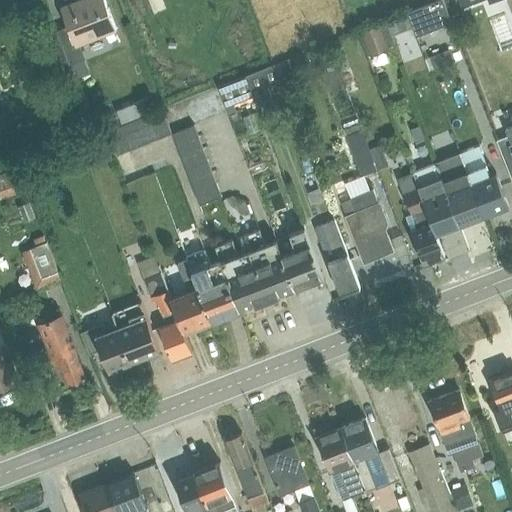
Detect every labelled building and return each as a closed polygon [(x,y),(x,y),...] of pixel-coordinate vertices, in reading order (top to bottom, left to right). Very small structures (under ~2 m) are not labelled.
[(75,45),(116,31),(105,0),(82,0),(62,7),(75,45)] [(496,0),(433,0),(407,8),(414,32),(485,9),(488,20),(501,16),(496,0)] [(404,14),(386,20),(402,65),(420,59),(404,14)] [(368,54),(387,48),(380,25),(360,31),(368,54)] [(267,66),(217,86),(227,112),(277,93),(267,66)] [(104,128),(123,176),(178,155),(160,109),(145,115),(139,99),(113,109),(118,123),(104,128)] [(193,123),(170,132),(197,205),(220,196),(193,123)] [(384,165),(380,144),(365,147),(362,130),(345,134),(353,172),(384,165)] [(511,154),(505,134),(496,137),(510,177),(511,176),(511,154)] [(436,234),(509,205),(485,143),(412,172),(436,234)] [(410,231),(423,263),(445,255),(436,234),(412,172),(396,179),(416,229),(410,231)] [(0,197),(14,195),(11,174),(0,175),(0,197)] [(343,215),(363,264),(394,251),(383,224),(388,223),(379,201),(343,215)] [(339,293),(360,285),(334,219),(314,227),(339,293)] [(211,246),(211,248),(188,256),(192,265),(264,239),(260,228),(211,246)] [(296,287),(322,277),(303,228),(277,238),(296,287)] [(296,287),(277,238),(222,259),(241,308),(296,287)] [(48,241),(20,248),(31,289),(58,282),(48,241)] [(155,259),(139,260),(140,283),(156,283),(155,259)] [(212,319),(241,308),(222,259),(193,271),(212,319)] [(212,319),(193,271),(165,282),(183,331),(212,319)] [(191,353),(183,331),(165,282),(145,289),(172,360),(191,353)] [(134,358),(159,348),(142,308),(117,318),(134,358)] [(61,391),(86,381),(60,313),(35,323),(61,391)] [(134,358),(117,318),(91,329),(107,369),(134,358)] [(0,391),(21,383),(0,333),(0,332),(0,391)] [(510,434),(511,433),(511,370),(491,378),(510,434)] [(452,465),(482,454),(459,389),(429,399),(452,465)] [(363,491),(390,482),(366,415),(339,425),(363,491)] [(363,491),(339,425),(315,433),(339,500),(363,491)] [(249,500),(265,494),(241,431),(225,438),(249,500)] [(277,495),(317,481),(303,440),(263,454),(277,495)] [(429,511),(452,511),(427,444),(406,452),(429,511)] [(210,511),(235,502),(219,461),(194,472),(210,511)] [(189,511),(210,511),(194,472),(176,479),(189,511)] [(116,511),(148,511),(133,475),(106,485),(116,511)] [(116,511),(106,485),(85,494),(92,511),(116,511)] [(452,489),(453,509),(468,509),(468,488),(452,489)]
